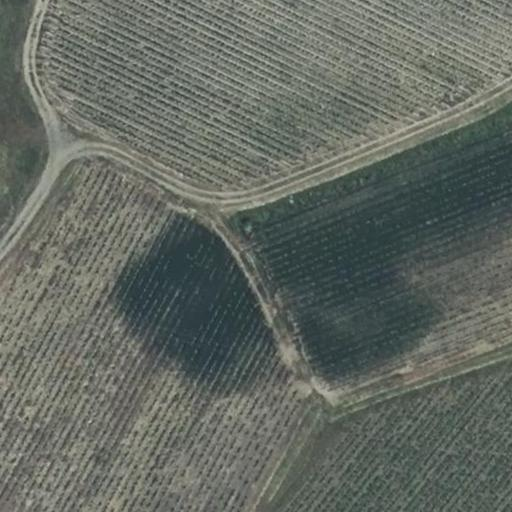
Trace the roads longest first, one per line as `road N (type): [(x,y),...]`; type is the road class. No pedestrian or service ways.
road 1 (track): [(75,161),(108,155),(220,216),(511,81)]
road 2 (track): [(511,345),(317,406),(220,216)]
road 3 (track): [(44,0),(26,78),(69,119),(75,161),(0,238)]
